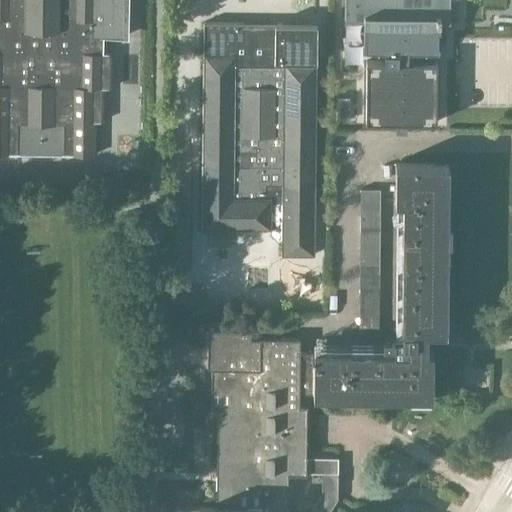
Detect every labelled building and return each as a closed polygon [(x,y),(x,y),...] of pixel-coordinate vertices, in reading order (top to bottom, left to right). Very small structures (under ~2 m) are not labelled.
[(0,0),(0,153),(93,154),(94,120),(102,120),(103,86),(110,87),(111,52),(101,51),(102,36),(123,36),(122,0),(0,0)] [(343,0),(344,19),(358,19),(358,17),(364,17),(363,52),(376,52),(376,48),(383,48),(383,60),(366,60),(365,121),(395,121),(395,129),(406,129),(406,121),(436,121),(436,60),(432,60),(432,52),(439,52),(440,13),(447,13),(447,0),(343,0)] [(164,6),(165,25),(180,25),(180,5),(164,6)] [(203,22),(201,227),(270,227),(270,233),(276,239),(281,239),(281,253),(313,253),(316,23),(259,22),(203,22)] [(334,107),(334,123),(346,123),(346,107),(334,107)] [(447,330),(448,163),(394,163),(394,200),(402,200),(400,349),(313,347),(313,352),(312,394),(432,395),(433,351),(446,352),(446,331),(447,330)] [(379,331),(380,189),(360,189),(358,330),(379,331)] [(250,337),(250,329),(207,329),(206,367),(210,367),(210,388),(210,402),(210,405),(216,406),(216,473),(216,482),(215,507),(215,508),(246,509),(246,507),(259,507),(258,511),(286,511),(287,474),(306,475),(306,472),(306,461),(306,457),(306,431),(306,406),(297,406),(297,393),(312,394),(313,352),(299,352),(300,338),(278,337),(259,337),(250,337)]
